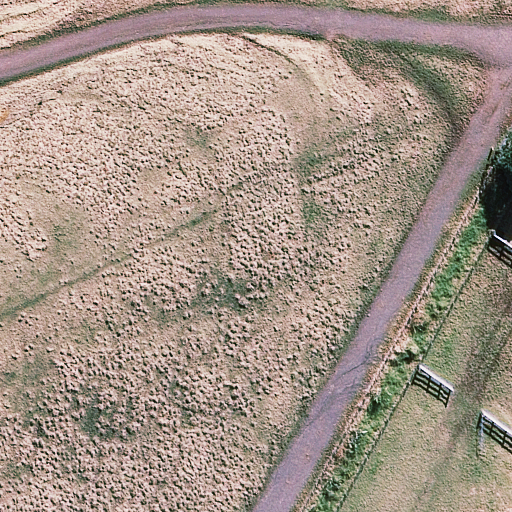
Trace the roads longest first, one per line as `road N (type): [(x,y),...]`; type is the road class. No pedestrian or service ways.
road 1 (track): [(511,44),(232,21),(128,35),(0,75)]
road 2 (track): [(280,511),(453,215),(511,93)]
